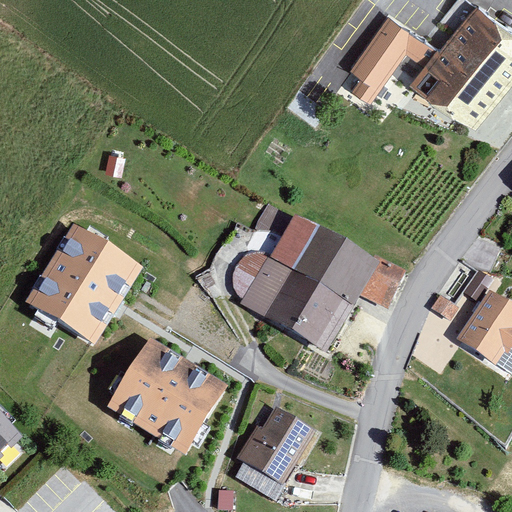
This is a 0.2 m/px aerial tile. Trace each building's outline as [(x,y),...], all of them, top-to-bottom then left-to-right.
[(421,93),(478,136),(511,92),(511,38),(461,0),(435,34),(455,49),(421,93)] [(430,76),(441,60),(399,30),(364,80),(386,96),(410,62),(430,76)] [(96,343),(144,267),(71,222),(23,298),(96,343)] [(371,266),(295,223),(270,267),(255,259),(242,262),(232,276),(233,294),(243,307),(239,314),(329,364),(362,303),(388,318),(410,279),(374,260),(371,266)] [(511,314),(492,301),(459,348),(499,376),(507,363),(511,366),(511,363),(511,314)] [(229,389),(151,337),(108,403),(185,454),(229,389)] [(0,411),(0,459),(24,436),(0,411)] [(266,431),(242,472),(293,502),(326,447),(282,421),(273,435),(266,431)]
